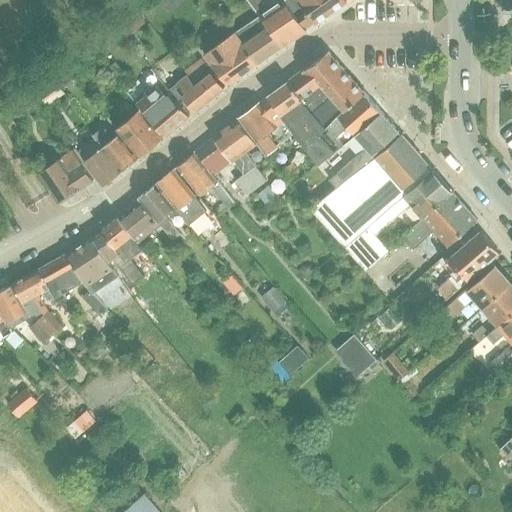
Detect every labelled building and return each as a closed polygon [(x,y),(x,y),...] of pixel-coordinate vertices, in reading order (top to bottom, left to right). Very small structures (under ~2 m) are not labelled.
[(306,28),(286,0),(280,0),(266,11),(263,6),(264,5),(259,0),(248,0),(260,15),(283,45),(307,29),(306,28)] [(286,0),(306,28),(314,22),(315,23),(347,1),(346,0),(286,0)] [(138,14),(119,28),(127,39),(146,25),(138,14)] [(260,15),(235,32),(257,63),(283,45),(260,15)] [(235,32),(213,47),(204,53),(208,59),(228,84),(257,63),(235,32)] [(300,139),(305,144),(319,163),(336,150),(343,145),(335,136),(326,126),(365,93),(328,51),(269,94),(285,119),(295,132),(300,139)] [(188,74),(171,88),(180,98),(183,96),(195,111),(225,87),(211,71),(202,58),(185,70),(188,74)] [(114,62),(106,68),(114,77),(121,71),(114,62)] [(162,65),(155,70),(164,82),(172,76),(162,65)] [(64,86),(75,77),(69,69),(57,79),(64,86)] [(65,93),(54,79),(37,92),(48,106),(65,93)] [(159,85),(137,103),(141,108),(164,136),(165,137),(189,116),(176,100),(176,101),(175,101),(168,93),(167,94),(159,85)] [(382,111),(365,93),(326,126),(335,136),(352,121),(360,130),(381,111),(382,111)] [(269,94),(239,117),(256,142),(265,154),(277,146),(295,132),(285,119),(269,94)] [(124,122),(116,128),(120,133),(140,157),(164,136),(141,108),(124,122)] [(381,111),(360,130),(355,134),(366,147),(330,179),(337,187),(362,168),(376,157),(401,134),(398,132),(399,131),(381,111)] [(10,117),(3,122),(9,131),(16,127),(10,117)] [(239,117),(217,134),(236,158),(246,171),(235,180),(246,194),(257,186),(266,179),(245,151),(256,142),(239,117)] [(93,135),(95,138),(102,147),(121,171),(140,157),(120,133),(110,141),(100,130),(93,135)] [(65,132),(59,136),(65,145),(71,141),(65,132)] [(217,134),(195,151),(217,179),(218,179),(215,174),(236,158),(217,134)] [(362,168),(337,187),(312,209),(340,240),(427,163),(401,134),(376,157),(362,168)] [(82,149),(79,151),(85,160),(104,184),(121,171),(102,147),(95,138),(82,149)] [(59,203),(93,180),(72,149),(38,172),(59,203)] [(217,179),(195,151),(177,165),(200,194),(213,183),(215,186),(213,188),(228,207),(236,201),(223,184),(218,179),(217,179)] [(292,161),(280,170),(288,180),(300,170),(292,161)] [(423,217),(453,192),(427,163),(340,240),(368,270),(391,249),(376,234),(411,203),(423,217)] [(156,182),(176,207),(177,209),(190,224),(207,210),(194,195),(195,194),(174,168),(156,182)] [(176,207),(156,182),(138,197),(140,200),(163,228),(177,244),(184,238),(165,216),(176,207)] [(448,246),(478,219),(477,218),(453,192),(423,217),(402,236),(414,249),(434,230),(448,246)] [(163,228),(140,200),(118,217),(138,242),(156,227),(159,231),(163,228)] [(274,210),(266,216),(270,222),(278,216),(274,210)] [(118,217),(106,227),(124,251),(117,255),(138,281),(142,278),(145,276),(131,257),(143,248),(138,242),(118,217)] [(106,227),(92,236),(109,261),(117,255),(124,251),(106,227)] [(448,298),(500,251),(482,230),(450,259),(460,270),(452,277),(452,278),(440,289),(448,298)] [(109,261),(92,236),(68,252),(84,280),(83,280),(86,285),(90,290),(94,294),(118,276),(109,261)] [(68,252),(40,268),(49,284),(49,283),(56,295),(61,292),(61,293),(83,280),(84,280),(68,252)] [(468,288),(448,306),(455,314),(465,305),(464,305),(475,295),(485,307),(511,282),(511,281),(496,263),(468,288)] [(297,270),(305,279),(314,271),(309,265),(303,265),(297,270)] [(40,268),(13,283),(24,304),(30,301),(36,314),(40,311),(43,314),(48,310),(38,293),(43,291),(48,299),(56,295),(49,283),(49,284),(40,268)] [(234,294),(243,286),(233,274),(224,282),(234,294)] [(500,324),(511,312),(511,282),(498,294),(485,307),(500,324)] [(13,283),(0,289),(0,308),(10,326),(31,315),(32,316),(36,314),(30,301),(24,304),(13,283)] [(273,285),(260,295),(273,311),(277,315),(289,305),(285,301),(273,285)] [(94,294),(90,290),(84,296),(100,314),(107,308),(94,294)] [(434,296),(422,306),(429,313),(440,303),(434,296)] [(10,326),(0,308),(0,328),(4,335),(12,330),(10,326)] [(36,314),(39,318),(54,334),(62,325),(48,310),(43,314),(40,311),(36,314)] [(490,332),(486,336),(493,343),(507,331),(511,337),(511,312),(500,324),(490,332)] [(54,334),(39,318),(30,326),(45,342),(54,334)] [(483,324),(473,333),(480,341),(490,332),(483,324)] [(14,331),(6,338),(16,348),(23,341),(14,331)] [(355,333),(339,347),(361,373),(377,359),(371,353),(355,333)] [(290,375),(309,357),(298,345),(279,363),(291,377),(292,376),(290,375)] [(501,372),(511,362),(511,349),(510,347),(493,362),(501,372)] [(393,351),(382,359),(399,379),(409,370),(393,351)] [(149,354),(141,362),(145,368),(154,359),(149,354)] [(19,416),(37,400),(27,388),(9,404),(19,416)] [(83,429),(94,420),(87,411),(75,421),(83,429)] [(511,439),(501,449),(511,459),(511,457),(511,439)] [(175,484),(186,474),(182,468),(170,479),(175,484)] [(158,511),(143,494),(122,511),(158,511)]
